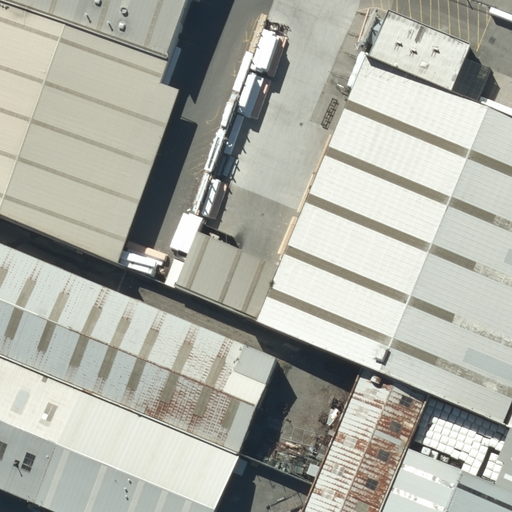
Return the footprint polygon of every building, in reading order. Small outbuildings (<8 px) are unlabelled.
[(175,49),(43,0),(0,0),(0,202),(103,241),(175,49)] [(43,0),(151,40),(165,0),(43,0)] [(511,358),(511,101),(358,39),(249,297),(354,341),(423,369),(495,399),(511,358)] [(0,467),(107,511),(205,511),(277,341),(0,226),(0,467)] [(362,511),(417,382),(423,369),(354,341),(282,511),(362,511)] [(511,358),(495,399),(511,406),(511,358)] [(496,415),(417,382),(362,511),(493,511),(506,482),(474,469),(496,415)]
